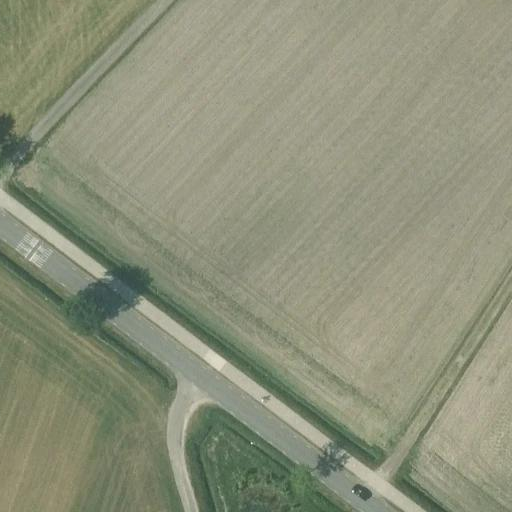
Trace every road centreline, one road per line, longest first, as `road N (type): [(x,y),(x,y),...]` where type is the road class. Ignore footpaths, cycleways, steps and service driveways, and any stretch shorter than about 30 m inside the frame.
road 1 (tertiary): [(375,511),(0,225)]
road 2 (track): [(376,484),(511,279)]
